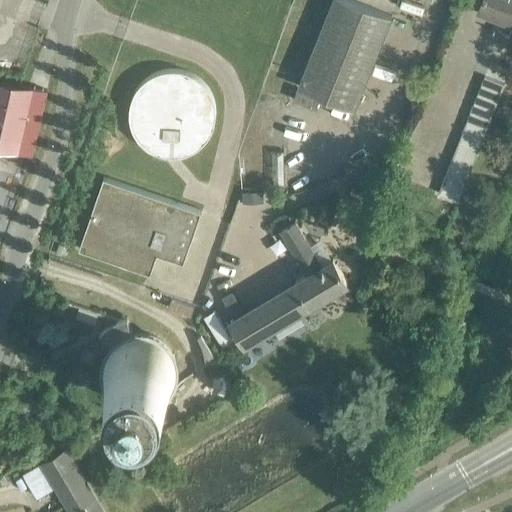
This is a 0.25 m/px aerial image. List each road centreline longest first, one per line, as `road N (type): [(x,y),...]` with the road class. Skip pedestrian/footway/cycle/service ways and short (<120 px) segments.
road 1 (unclassified): [(253,279),(251,226),(390,142),(444,0)]
road 2 (unclassified): [(0,308),(63,122),(71,0)]
road 3 (unclassified): [(402,511),(511,450)]
